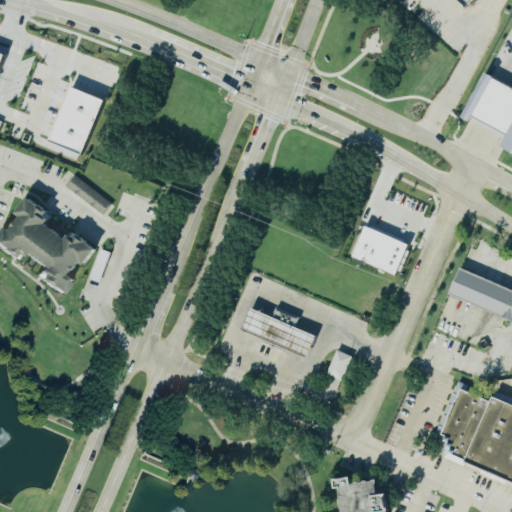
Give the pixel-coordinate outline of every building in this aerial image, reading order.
[(511,87),(487,75),(466,119),(474,123),(476,120),(510,136),(504,149),(511,152),(511,87)] [(104,101),(71,87),(48,141),(81,155),(104,101)] [(67,187),(104,215),(113,204),(76,175),(67,187)] [(0,235),(28,198),(96,250),(61,295),(0,247),(0,235)] [(410,245),(366,226),(353,257),(397,276),(410,245)] [(511,290),(460,268),(449,293),(511,321),(511,290)] [(240,330),(248,310),(313,338),(305,358),(240,330)] [(326,374),(337,350),(353,357),(342,381),(326,374)] [(440,436),(440,434),(460,390),(489,403),(492,398),(511,406),(511,483),(464,463),(447,455),(440,436)] [(383,511),(384,511),(392,511),(390,493),(381,494),(380,479),(356,482),(355,476),(340,477),(344,511),(383,511)]
